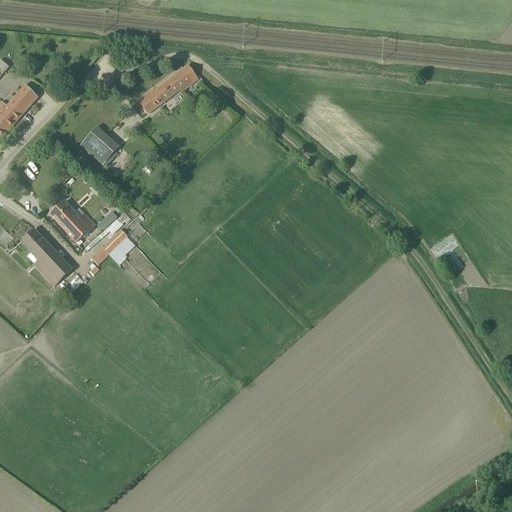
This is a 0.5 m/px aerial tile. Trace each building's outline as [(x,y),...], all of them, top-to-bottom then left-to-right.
[(0,72),(4,74),(9,66),(0,59),(0,72)] [(181,93),(197,80),(188,66),(153,92),(152,91),(138,102),(148,115),(179,91),(181,93)] [(3,104),(0,108),(0,142),(38,99),(25,86),(7,107),(3,104)] [(102,166),(119,147),(97,126),(79,145),(102,166)] [(64,203),(50,216),(76,244),(95,227),(84,215),(79,219),(64,203)] [(114,212),(122,214),(124,206),(115,204),(114,212)] [(118,218),(108,229),(114,234),(124,223),(118,218)] [(58,283),(72,270),(34,231),(21,243),(40,264),(35,269),(53,288),(58,283)] [(135,247),(126,238),(127,237),(121,231),(103,248),(91,259),(97,266),(108,256),(116,265),(135,247)] [(89,273),(93,277),(99,271),(95,267),(89,273)]
